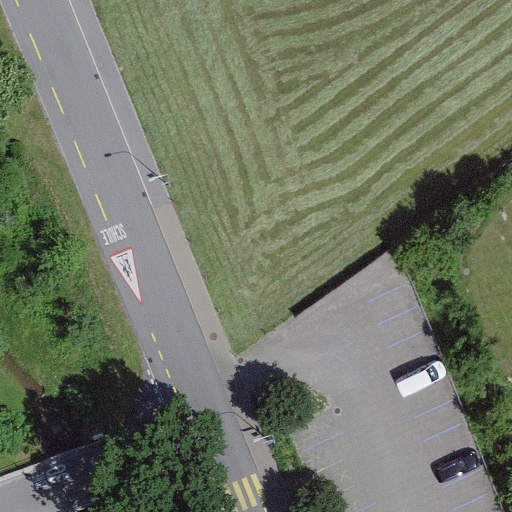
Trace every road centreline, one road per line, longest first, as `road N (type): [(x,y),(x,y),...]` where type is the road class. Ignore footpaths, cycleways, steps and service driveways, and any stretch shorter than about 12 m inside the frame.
road 1 (residential): [(209,435),(37,0)]
road 2 (residential): [(0,510),(209,435)]
